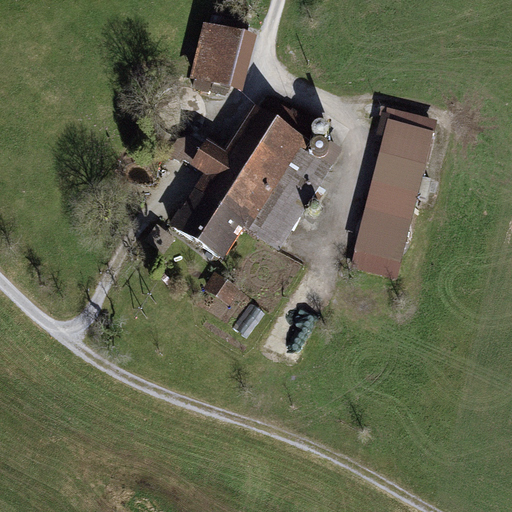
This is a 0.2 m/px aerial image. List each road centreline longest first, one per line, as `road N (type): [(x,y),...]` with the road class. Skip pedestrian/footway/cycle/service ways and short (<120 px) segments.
road 1 (track): [(0,279),(51,328),(118,373),(325,452),(433,511)]
road 2 (track): [(278,0),(246,101),(198,176),(169,191),(139,223),(70,343)]
road 3 (track): [(260,73),(354,134),(319,281)]
